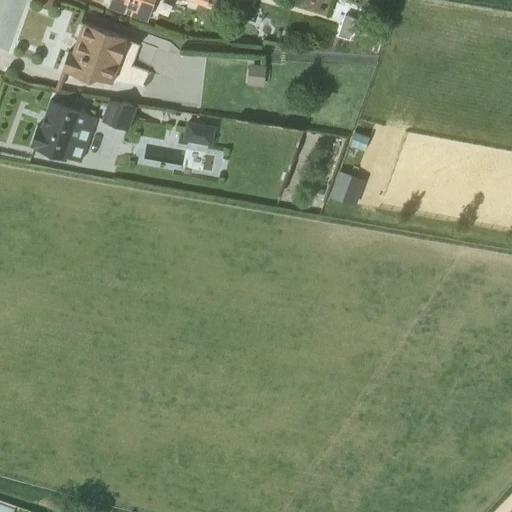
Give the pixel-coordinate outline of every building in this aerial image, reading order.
[(186,0),(204,6),(205,5),(211,7),(214,0),(108,0),(107,5),(146,19),(153,0),(186,0)] [(67,50),(60,69),(89,79),(95,77),(111,83),(127,37),(81,20),(70,50),(67,50)] [(107,97),(100,119),(127,128),(135,104),(121,99),(120,101),(107,97)] [(36,125),(29,144),(33,145),(33,146),(65,157),(66,155),(80,160),(95,116),(49,100),(40,126),(36,125)] [(190,121),(187,136),(213,141),(215,125),(190,121)] [(183,165),(220,175),(227,148),(190,138),(183,165)] [(357,201),(365,175),(339,167),(331,193),(357,201)] [(11,511),(13,508),(0,502),(0,511),(11,511)]
